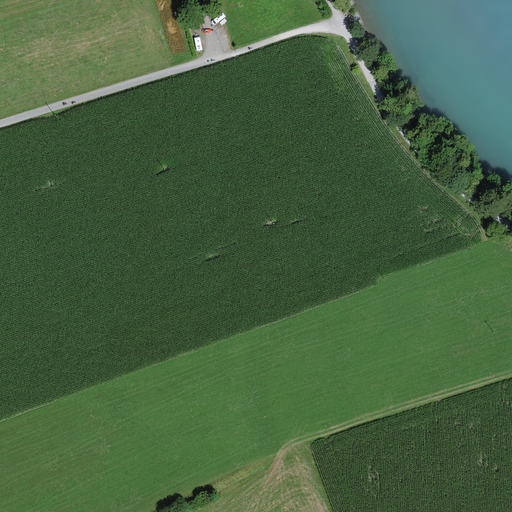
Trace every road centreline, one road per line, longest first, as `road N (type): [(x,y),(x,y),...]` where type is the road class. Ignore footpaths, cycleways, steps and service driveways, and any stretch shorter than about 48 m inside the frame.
road 1 (track): [(0,123),(338,19)]
road 2 (track): [(511,226),(401,129),(338,19)]
